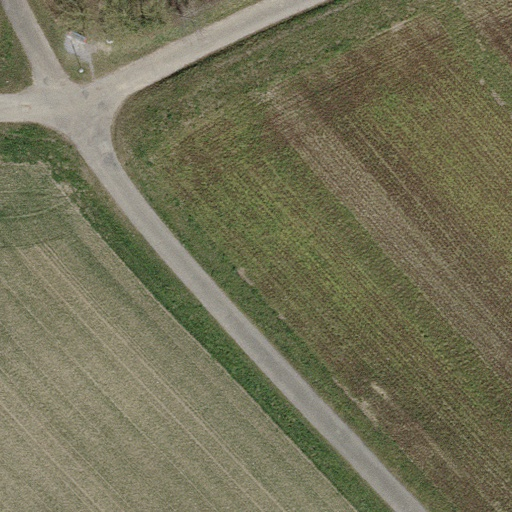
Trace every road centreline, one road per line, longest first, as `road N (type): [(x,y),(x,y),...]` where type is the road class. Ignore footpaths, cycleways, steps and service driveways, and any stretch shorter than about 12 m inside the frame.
road 1 (track): [(15,0),(71,107),(144,216),(409,511)]
road 2 (track): [(306,0),(71,107),(0,106)]
